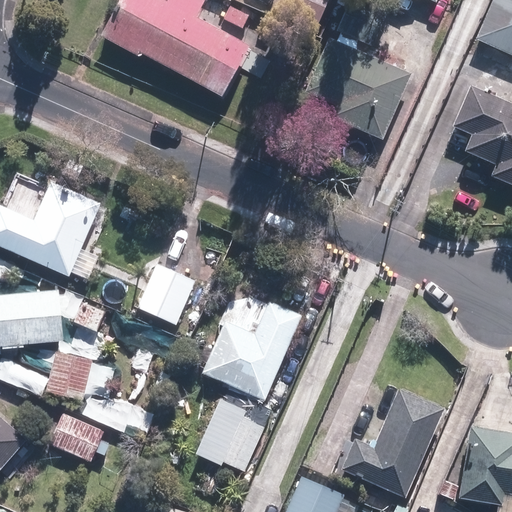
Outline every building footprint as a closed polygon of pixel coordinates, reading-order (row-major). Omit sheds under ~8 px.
[(165,0),(122,0),(106,34),(227,94),(252,42),(200,17),(208,0),(170,0),(169,2),(165,0)] [(511,0),(496,0),(480,36),(511,50),(511,0)] [(417,73),(333,37),(310,90),(341,104),(336,115),(389,137),(417,73)] [(511,99),(476,84),(458,124),(477,133),(470,150),(501,163),(496,174),(511,181),(511,99)] [(0,202),(0,241),(73,275),(108,201),(55,176),(35,218),(0,202)] [(200,278),(163,261),(143,305),(180,322),(200,278)] [(0,344),(6,344),(7,347),(31,345),(31,344),(69,340),(64,288),(0,294),(0,344)] [(308,312),(274,297),(259,331),(231,319),(208,371),(271,398),(308,312)] [(59,349),(50,389),(88,398),(98,358),(59,349)] [(358,437),(346,466),(409,494),(449,404),(403,384),(375,445),(358,437)] [(127,411),(94,396),(87,411),(121,426),(127,411)] [(251,410),(226,398),(201,450),(229,464),(230,461),(247,469),(269,424),(249,415),(251,410)] [(0,411),(0,472),(30,440),(0,411)] [(107,431),(66,412),(53,443),(94,461),(107,431)] [(511,428),(475,423),(464,493),(508,499),(509,490),(511,490),(511,428)] [(336,511),(345,493),(303,476),(287,511),(336,511)]
